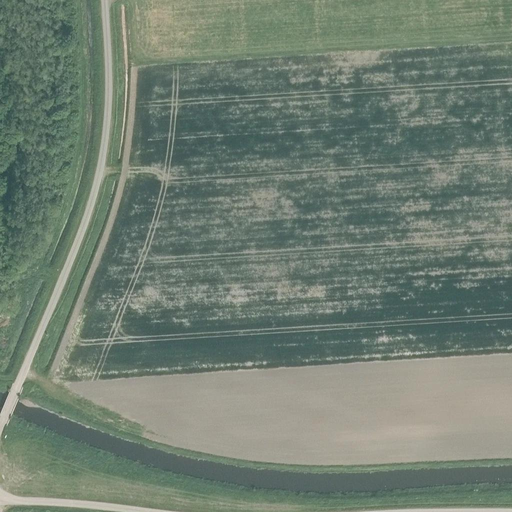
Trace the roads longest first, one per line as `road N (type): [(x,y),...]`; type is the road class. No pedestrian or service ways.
road 1 (unclassified): [(0,429),(99,171),(108,100),(104,0)]
road 2 (unclassified): [(144,511),(0,501)]
